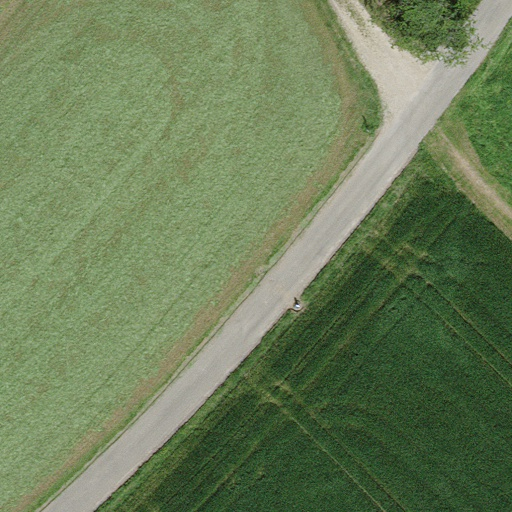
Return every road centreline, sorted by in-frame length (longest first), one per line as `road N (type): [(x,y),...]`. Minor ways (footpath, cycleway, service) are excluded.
road 1 (track): [(422,121),(251,329),(71,511)]
road 2 (residential): [(507,0),(422,121)]
road 3 (track): [(422,121),(348,0)]
